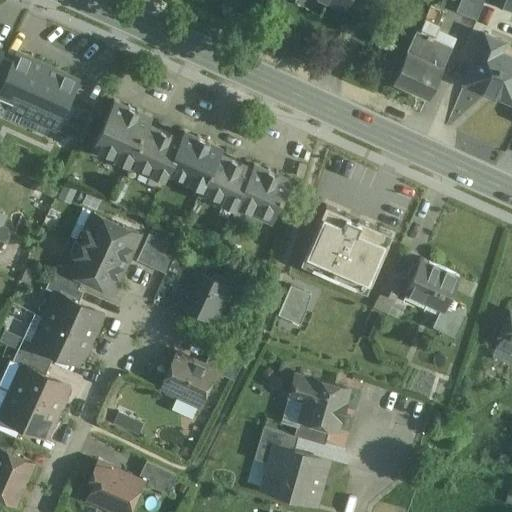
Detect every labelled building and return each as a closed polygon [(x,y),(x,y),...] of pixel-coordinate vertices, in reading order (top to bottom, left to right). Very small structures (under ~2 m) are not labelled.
[(322,0),(343,9),(347,0),(322,0)] [(460,0),(455,12),(476,20),(484,0),(460,0)] [(442,11),(430,6),(420,32),(432,37),(442,11)] [(420,32),(415,30),(405,53),(407,53),(394,82),(427,97),(440,69),(441,69),(452,46),(432,37),(420,32)] [(503,41),(485,33),(464,81),(511,101),(511,57),(499,51),(503,41)] [(25,65),(2,55),(0,58),(0,101),(7,105),(25,65)] [(74,85),(26,63),(25,65),(7,105),(55,127),(64,107),(74,85)] [(126,106),(113,99),(92,146),(128,163),(129,162),(128,161),(145,123),(146,123),(149,116),(136,110),(137,109),(127,104),(126,106)] [(93,114),(71,104),(69,109),(64,107),(55,127),(81,140),(93,114)] [(146,123),(145,123),(128,161),(129,162),(163,177),(167,169),(181,139),(180,139),(168,133),(168,132),(159,127),(158,129),(146,123)] [(221,145),(184,128),(180,139),(181,139),(167,169),(202,185),(216,152),(217,153),(221,145)] [(217,153),(216,152),(202,185),(199,190),(235,207),(240,197),(239,197),(252,168),(251,168),(239,162),(240,161),(230,157),(229,158),(217,153)] [(266,169),(253,163),(251,168),(252,168),(239,197),(240,197),(251,202),(248,208),(272,218),(289,180),(276,174),(277,173),(267,168),(266,169)] [(393,235),(325,204),(298,265),(366,296),(393,235)] [(138,234),(92,213),(66,269),(82,277),(112,291),(138,234)] [(178,247),(148,233),(135,260),(165,273),(167,269),(178,247)] [(200,257),(178,247),(167,269),(189,279),(194,270),(200,257)] [(465,313),(445,304),(459,275),(420,257),(417,264),(412,261),(406,274),(411,276),(404,291),(406,292),(403,297),(424,306),(426,302),(440,308),(432,325),(455,336),(465,313)] [(82,277),(66,269),(55,264),(50,275),(77,288),(82,277)] [(194,270),(189,279),(178,304),(214,320),(230,287),(224,284),(223,277),(215,274),(210,277),(194,270)] [(404,278),(390,271),(380,292),(394,299),(404,278)] [(77,288),(50,275),(45,287),(55,292),(56,292),(78,302),(83,291),(77,288)] [(311,293),(290,283),(277,314),(298,323),(311,293)] [(78,302),(56,292),(55,292),(44,317),(90,338),(101,312),(78,302)] [(511,313),(509,311),(497,335),(499,337),(496,344),(511,352),(511,313)] [(90,338),(44,317),(33,342),(33,343),(54,353),(78,363),(90,338)] [(54,353),(33,343),(33,342),(22,337),(17,349),(49,364),(54,353)] [(49,364),(17,349),(11,360),(22,365),(22,364),(44,374),(49,364)] [(241,364),(210,349),(203,365),(215,370),(214,371),(233,380),(241,364)] [(203,365),(175,352),(160,385),(164,387),(166,393),(172,395),(177,393),(171,408),(192,418),(199,403),(200,403),(214,371),(215,370),(203,365)] [(44,374),(22,364),(22,365),(11,390),(56,411),(68,385),(44,374)] [(348,388),(312,377),(311,379),(294,374),(289,394),(305,399),(300,418),(300,419),(329,427),(336,429),(339,418),(340,418),(344,402),(343,402),(348,388)] [(56,411),(11,390),(0,413),(0,415),(21,425),(45,436),(56,411)] [(21,425),(0,415),(0,429),(16,437),(21,425)] [(329,427),(300,419),(300,418),(298,417),(293,434),(297,436),(324,443),(329,427)] [(293,434),(263,426),(258,441),(274,445),(274,444),(293,450),(297,436),(293,434)] [(16,437),(0,429),(0,448),(11,454),(19,438),(16,437)] [(293,450),(274,444),(274,445),(261,488),(309,501),(311,496),(317,497),(328,460),(293,450)] [(11,454),(0,448),(0,496),(14,503),(32,464),(11,454)] [(137,478),(98,460),(90,476),(96,478),(87,497),(119,511),(126,511),(141,482),(142,480),(137,478)] [(176,474),(145,460),(137,478),(142,480),(141,482),(167,494),(176,474)]
